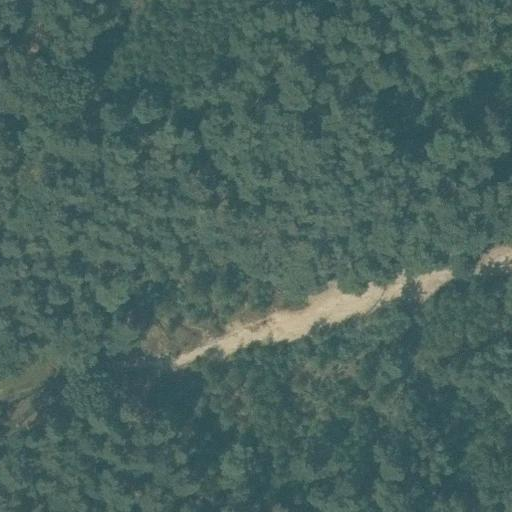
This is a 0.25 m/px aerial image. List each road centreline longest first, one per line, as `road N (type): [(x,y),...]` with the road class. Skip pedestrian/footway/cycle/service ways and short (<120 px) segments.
road 1 (track): [(511,265),(0,395)]
road 2 (track): [(412,290),(453,511)]
road 3 (track): [(89,0),(0,152)]
